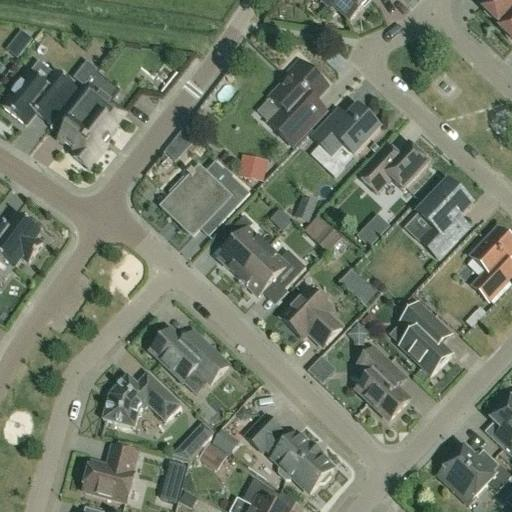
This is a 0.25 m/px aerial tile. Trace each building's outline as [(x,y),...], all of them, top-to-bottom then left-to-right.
[(320,0),(328,7),(331,4),(350,22),(371,1),(370,0),(320,0)] [(511,14),(511,0),(489,0),(482,9),(484,11),(484,15),(490,20),(493,20),(500,26),(498,28),(499,29),(511,14)] [(511,14),(499,29),(506,36),(506,39),(511,44),(511,14)] [(281,111),(268,125),(274,131),(292,149),(313,128),(324,116),(325,114),(324,113),(314,104),(328,89),(318,80),(314,80),(299,65),(288,77),(291,80),(271,101),(281,111)] [(48,126),(61,110),(76,91),(55,74),(45,87),(31,76),(3,111),(26,129),(35,116),(48,126)] [(124,116),(86,86),(59,121),(70,129),(60,142),(77,156),(74,160),(89,172),(106,150),(103,148),(117,131),(114,129),(124,116)] [(347,121),(338,112),(311,141),(332,160),(343,148),(354,159),(381,131),(371,122),(374,119),(362,108),(360,111),(358,109),(347,121)] [(388,149),(388,150),(359,180),(376,196),(390,181),(403,193),(429,166),(421,158),(422,155),(415,148),(412,150),(409,147),(398,159),(388,149)] [(266,164),(240,159),(236,179),(262,184),(266,164)] [(212,216),(222,225),(246,200),(235,190),(227,199),(198,171),(194,176),(191,173),(187,177),(190,180),(186,185),(182,181),(170,195),(173,198),(162,209),(192,237),(212,216)] [(448,232),(472,207),(449,185),(418,216),(433,230),(420,243),(440,262),(459,243),(448,232)] [(17,218),(7,231),(0,225),(0,260),(13,271),(22,260),(29,265),(43,247),(35,241),(40,235),(17,218)] [(238,281),(267,251),(248,233),(253,228),(243,219),(223,240),(223,241),(227,237),(235,245),(218,262),(238,281)] [(511,267),(510,265),(511,262),(511,244),(498,232),(471,261),(486,275),(473,289),(489,305),(511,280),(511,267)] [(339,258),(348,242),(336,235),(327,251),(339,258)] [(267,251),(238,281),(258,300),(262,295),(274,282),(285,292),(305,270),(287,254),(279,262),(267,251)] [(325,348),(341,331),(326,317),(330,312),(309,292),(302,298),(300,296),(291,306),(292,308),(280,321),(302,342),(307,336),(313,336),(325,348)] [(412,337),(401,349),(431,379),(451,358),(437,345),(446,335),(447,334),(445,333),(439,328),(438,327),(435,323),(418,307),(400,325),(402,327),(412,337)] [(183,345),(171,333),(151,354),(183,385),(195,372),(210,386),(228,368),(193,335),(183,345)] [(389,424),(409,402),(396,391),(405,382),(373,351),(357,369),(369,380),(356,393),(389,424)] [(328,361),(315,374),(329,387),(342,374),(328,361)] [(180,408),(162,391),(146,375),(135,386),(127,378),(112,394),(114,395),(110,402),(108,402),(103,423),(134,431),(135,429),(139,413),(142,409),(144,411),(148,408),(165,424),(180,408)] [(511,401),(492,423),(495,425),(502,432),(493,443),(500,449),(511,460),(511,401)] [(333,472),(320,459),(321,458),(310,447),(308,449),(295,436),(285,447),(276,438),(281,433),(266,419),(246,440),(261,454),(265,450),(274,459),(272,461),(281,469),(278,472),(278,476),(285,483),(289,483),(292,480),(310,496),(319,486),(324,486),(330,479),(330,475),(333,472)] [(206,425),(192,439),(203,450),(217,436),(206,425)] [(220,440),(206,464),(224,475),(238,451),(220,440)] [(92,465),(84,495),(126,506),(134,477),(132,476),(137,456),(112,449),(108,464),(111,464),(110,470),(92,465)] [(465,452),(439,479),(469,508),(488,488),(497,496),(511,479),(490,459),(483,453),(475,461),(467,454),(465,452)] [(251,511),(280,511),(274,509),(279,498),(254,481),(242,504),(253,510),(251,511)]
